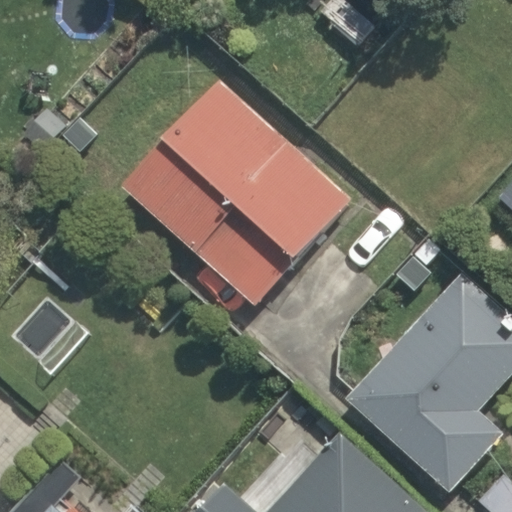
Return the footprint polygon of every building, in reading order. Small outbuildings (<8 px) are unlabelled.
[(344,200),(214,85),(109,203),(239,318),(344,200)] [(447,502),(493,447),(464,423),(511,365),(511,319),(457,274),(341,412),(447,502)] [(333,437),(251,356),(170,438),(135,403),(89,449),(153,511),(265,511),(262,509),(333,437)] [(511,511),(511,471),(503,463),(466,504),(474,511),(511,511)] [(84,511),(65,492),(43,511),(84,511)]
